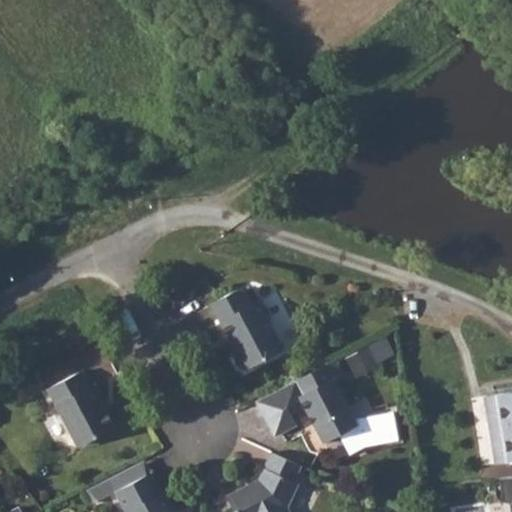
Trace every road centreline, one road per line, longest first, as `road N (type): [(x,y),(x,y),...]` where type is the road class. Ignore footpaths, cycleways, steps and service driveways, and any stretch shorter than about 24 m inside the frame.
road 1 (residential): [(112,248),(201,431)]
road 2 (residential): [(112,248),(159,222),(202,215),(235,223)]
road 3 (residential): [(0,308),(112,248)]
